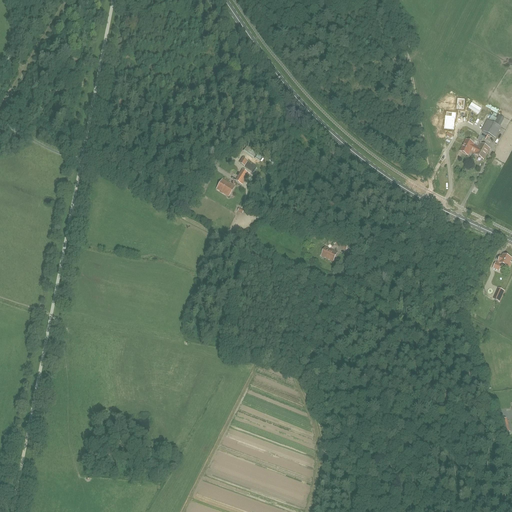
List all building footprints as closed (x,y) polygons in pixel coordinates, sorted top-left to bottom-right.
[(478,105),(472,117),(475,118),(481,107),(478,105)] [(445,116),(444,129),(454,130),(455,118),(455,119),(456,113),(452,112),(451,116),(446,116),(445,116)] [(500,127),(504,119),(499,116),(497,119),(492,117),(490,119),(495,122),(494,124),(500,127)] [(490,119),(489,121),(487,120),(481,131),(496,139),(501,128),(500,127),(494,124),(495,122),(490,119)] [(467,140),(460,151),(468,156),(470,151),(475,154),(475,155),(483,159),(489,149),(481,144),(479,148),(473,145),(474,144),(467,140)] [(244,167),(253,173),(257,168),(247,162),(248,161),(243,158),(239,164),(244,167)] [(242,169),(235,181),(243,185),(250,174),(242,169)] [(228,197),(234,187),(222,180),(216,189),(228,197)] [(338,246),(346,250),(349,244),(341,240),(338,246)] [(325,247),(321,256),(333,262),(337,253),(325,247)] [(499,264),(509,268),(511,264),(509,263),(511,259),(503,255),(499,264)] [(504,291),(499,289),(497,295),(494,300),(499,302),(502,297),(504,291)] [(509,432),(507,425),(506,419),(500,421),(498,421),(500,427),(502,435),(502,434),(509,432)]
